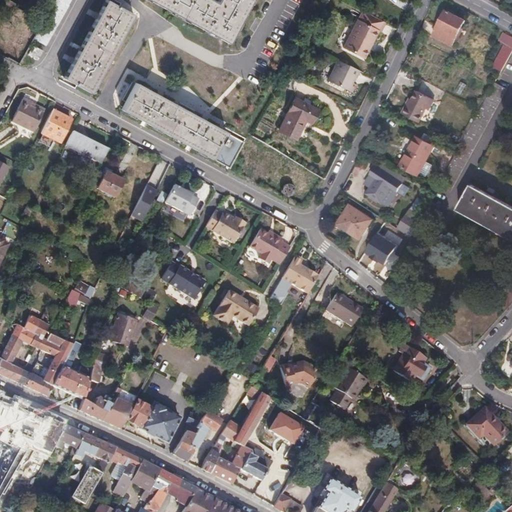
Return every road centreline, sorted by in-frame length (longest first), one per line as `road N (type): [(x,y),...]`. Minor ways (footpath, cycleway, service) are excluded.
road 1 (residential): [(37,77),(311,224)]
road 2 (tertiary): [(257,511),(168,462),(0,387)]
road 3 (residential): [(311,224),(428,0)]
road 4 (residential): [(311,224),(319,243),(468,371)]
